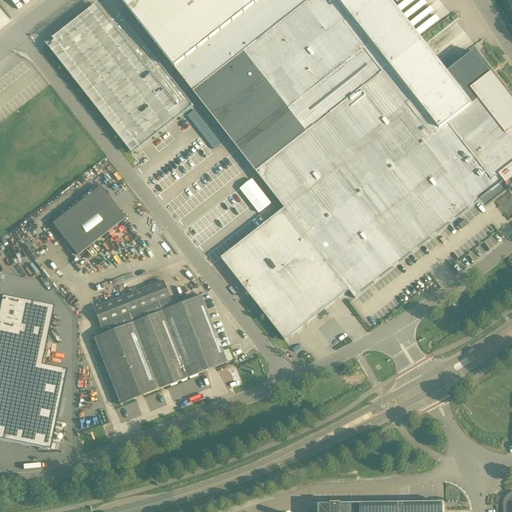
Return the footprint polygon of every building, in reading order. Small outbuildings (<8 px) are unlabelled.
[(511,161),(511,97),(476,53),(456,73),(400,0),(118,0),(286,210),(219,259),(284,341),(353,296),(357,301),(504,185),(498,173),(511,161)] [(88,192),(90,194),(52,225),(77,256),(125,219),(100,187),(97,189),(95,187),(88,192)] [(458,225),(462,230),(469,224),(465,220),(458,225)] [(92,309),(102,335),(93,339),(119,405),(226,363),(200,297),(172,308),(162,281),(92,309)] [(0,441),(48,452),(64,372),(39,367),(52,308),(0,297),(0,441)] [(502,505),(503,505),(502,511),(511,511),(511,492),(511,493),(510,493),(509,494),(507,496),(506,496),(505,497),(504,498),(504,499),(503,500),(503,502),(502,503),(502,505)]
